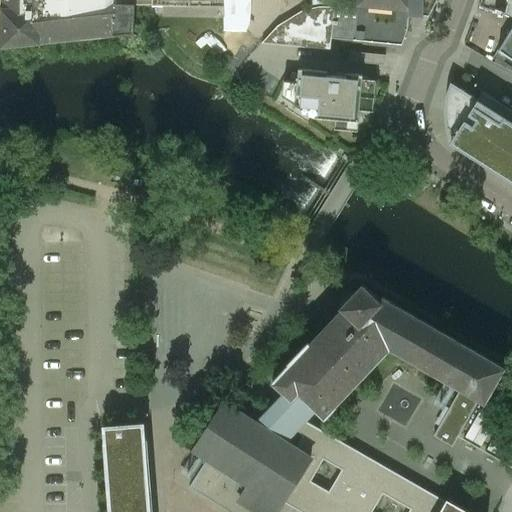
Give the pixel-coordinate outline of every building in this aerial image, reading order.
[(3,0),(3,8),(2,8),(0,48),(115,36),(115,0),(3,0)] [(151,0),(115,0),(115,36),(133,34),(134,7),(152,7),(151,0)] [(251,0),(222,0),(223,7),(223,15),(223,29),(247,30),(250,25),(251,0)] [(358,0),(358,4),(410,9),(410,0),(358,0)] [(437,0),(410,0),(410,9),(409,15),(429,16),(437,0)] [(480,0),(479,5),(504,14),(509,0),(480,0)] [(410,9),(358,4),(357,11),(333,8),(330,38),(401,44),(408,28),(409,15),(410,9)] [(511,28),(499,50),(511,59),(511,28)] [(348,77),(327,75),(328,72),(299,69),(298,83),(284,82),(283,97),(296,105),(314,117),(336,119),(335,129),(357,130),(360,110),(373,111),(376,81),(363,80),(363,75),(348,74),(348,77)] [(511,122),(478,101),(478,100),(461,90),(451,83),(447,92),(446,98),(445,102),(445,106),(444,114),(445,123),(446,128),(450,142),(450,143),(511,182),(511,122)] [(224,342),(250,284),(237,278),(245,261),(226,253),(219,270),(204,263),(207,255),(189,247),(181,266),(221,284),(199,330),(224,342)] [(504,367),(382,297),(380,301),(362,284),(355,292),(341,307),(343,309),(310,344),(308,342),(288,363),(289,364),(272,382),(284,393),(255,424),(285,442),(305,422),(317,409),(325,417),(336,405),(335,404),(389,349),(461,389),(479,400),(484,402),(485,402),(504,367)] [(461,389),(434,437),(452,447),(458,438),(479,400),(461,389)] [(511,417),(485,402),(484,402),(479,400),(458,438),(511,469),(511,417)] [(255,424),(224,404),(195,449),(209,458),(189,488),(226,511),(298,511),(299,511),(283,502),(311,459),(285,442),(255,424)] [(151,511),(145,422),(103,426),(109,511),(151,511)] [(283,502),(299,511),(301,511),(441,511),(446,503),(305,422),(285,442),(311,459),(283,502)] [(0,511),(25,511),(27,447),(0,446),(0,511)] [(441,511),(461,511),(446,503),(441,511)]
